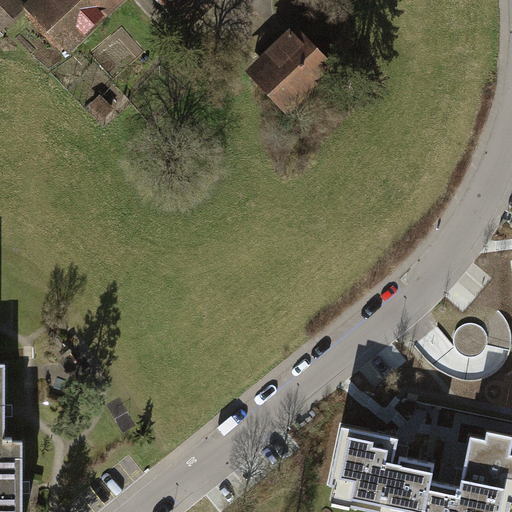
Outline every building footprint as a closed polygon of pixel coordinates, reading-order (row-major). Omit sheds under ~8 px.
[(0,0),(0,27),(21,6),(25,2),(22,0),(0,0)] [(27,0),(25,2),(21,6),(69,54),(122,0),(27,0)] [(154,0),(183,31),(217,0),(154,0)] [(294,21),(243,70),(287,114),(337,65),(294,21)] [(103,120),(115,108),(100,94),(88,106),(103,120)] [(0,511),(24,511),(25,438),(5,438),(6,364),(0,363),(0,511)] [(392,437),(339,428),(329,485),(345,488),(342,506),(378,511),(502,511),(506,490),(511,490),(511,456),(507,455),(510,437),(487,433),(485,442),(469,440),(461,481),(386,468),(392,437)]
